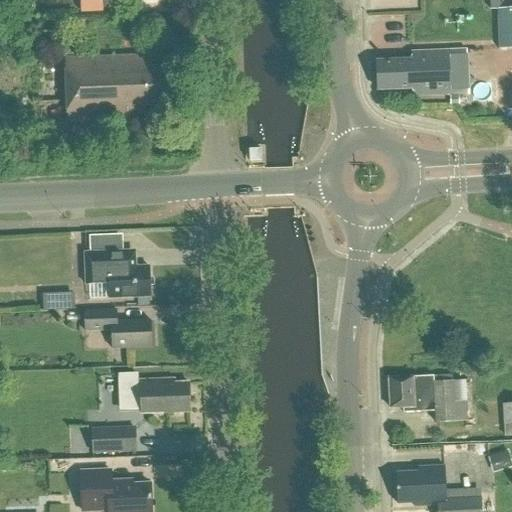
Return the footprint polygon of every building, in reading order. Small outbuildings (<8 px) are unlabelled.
[(511,0),(495,0),(497,50),(511,50),(511,0)] [(412,60),(376,61),(377,90),(413,88),(413,96),(450,94),(448,51),(412,52),(412,60)] [(146,106),(171,105),(170,68),(154,69),(154,55),(64,59),(66,122),(128,119),(128,114),(146,113),(146,106)] [(249,162),(261,162),(260,150),(248,150),(249,162)] [(149,267),(136,268),(135,260),(135,250),(84,252),(85,284),(109,284),(110,299),(150,298),(149,267)] [(73,297),(53,298),(53,311),(74,310),(73,297)] [(117,311),(83,312),(84,332),(110,331),(111,350),(152,348),(151,321),(118,322),(117,316),(117,311)] [(141,415),(189,413),(188,384),(166,384),(166,380),(140,381),(140,387),(136,387),(136,375),(118,375),(119,405),(141,404),(141,415)] [(432,377),(388,378),(389,407),(391,407),(404,407),(404,412),(435,411),(436,425),(454,424),(467,424),(466,404),(453,405),(453,382),(432,383),(432,377)] [(511,404),(502,405),(504,438),(511,437),(511,404)] [(91,428),(92,454),(136,452),(136,439),(135,427),(91,428)] [(418,474),(397,475),(398,502),(419,501),(419,506),(438,505),(438,511),(481,511),(481,500),(446,501),(445,467),(418,468),(418,474)] [(110,471),(81,472),(82,511),(96,511),(109,511),(108,511),(151,511),(150,485),(124,486),(124,482),(111,482),(110,471)]
